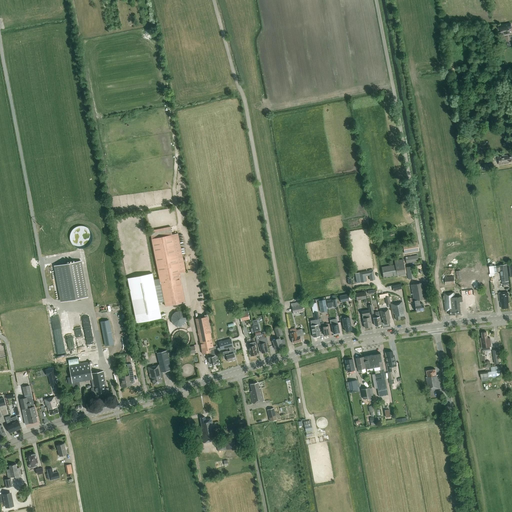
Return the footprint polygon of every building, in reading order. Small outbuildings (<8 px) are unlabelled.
[(504,63),(498,69),(502,73),(508,68),(504,63)] [(511,155),(507,156),(507,155),(497,157),(499,165),(503,164),(509,163),(509,162),(511,161),(511,155)] [(165,306),(186,302),(180,273),(186,272),(178,233),(172,234),(170,226),(150,231),(152,239),(151,239),(159,278),(160,284),(165,306)] [(403,245),(404,254),(419,251),(417,242),(403,245)] [(418,262),(417,255),(405,257),(406,264),(418,262)] [(383,278),(405,274),(402,259),(394,261),(395,264),(381,267),(383,278)] [(88,297),(81,261),(54,266),(61,302),(88,297)] [(500,265),(502,282),(509,281),(507,264),(500,265)] [(413,266),(406,267),(408,279),(415,278),(413,266)] [(373,270),(359,272),(361,282),(367,281),(366,276),(369,275),(370,281),(375,280),(373,270)] [(462,279),(463,283),(468,282),(468,278),(462,279),(461,270),(456,271),(457,280),(462,279)] [(128,278),(137,322),(162,317),(155,285),(160,284),(159,278),(154,279),(153,273),(128,278)] [(455,284),(455,276),(445,276),(446,284),(455,284)] [(416,312),(424,310),(423,303),(420,304),(419,300),(425,299),(422,283),(410,285),(413,298),(411,299),(411,298),(408,298),(409,302),(414,301),(415,305),(414,305),(416,312)] [(460,302),(463,301),(462,297),(455,297),(454,293),(445,293),(444,288),(439,288),(440,294),(443,294),(444,296),(443,296),(443,300),(444,300),(445,311),(449,311),(449,315),(461,314),(460,302)] [(356,293),(357,300),(366,299),(365,292),(356,293)] [(508,303),(509,303),(508,292),(499,293),(500,302),(501,302),(502,309),(509,308),(508,303)] [(347,294),(339,295),(341,302),(349,300),(348,295),(347,295),(347,294)] [(328,298),(329,305),(333,304),(334,307),(337,306),(336,299),(335,299),(335,297),(328,298)] [(300,302),(291,304),(293,314),(303,312),(302,305),(304,304),(303,298),(300,298),(300,302)] [(325,299),(319,301),(321,312),(327,311),(325,299)] [(400,317),(404,316),(403,311),(404,311),(402,302),(391,304),(393,314),(395,314),(396,320),(400,319),(400,317)] [(389,319),(390,319),(388,309),(380,311),(381,317),(382,317),(382,320),(383,320),(384,324),(390,323),(389,319)] [(361,311),(362,316),(363,321),(363,324),(364,323),(365,328),(371,327),(369,315),(370,315),(369,310),(361,311)] [(185,325),(185,311),(172,311),(171,325),(185,325)] [(241,321),(249,319),(248,313),(239,314),(241,321)] [(214,349),(213,346),(211,333),(208,316),(196,319),(203,354),(207,353),(209,364),(212,363),(212,365),(217,364),(215,356),(213,349),(214,349)] [(352,330),(349,317),(342,319),(344,328),(345,327),(346,332),(352,330)] [(337,322),(337,319),(330,320),(330,323),(331,323),(332,326),(332,327),(332,328),(333,334),(339,332),(337,322)] [(109,320),(101,322),(105,346),(114,344),(109,320)] [(260,330),(258,323),(253,325),(254,331),(255,335),(257,342),(259,342),(260,344),(259,344),(262,353),(263,353),(265,352),(268,351),(266,343),(268,343),(266,337),(265,334),(261,335),(260,330)] [(324,335),(330,334),(328,324),(322,325),(322,328),(322,329),(322,330),(323,331),(324,335)] [(313,337),(320,336),(318,325),(311,326),(313,337)] [(280,326),(274,328),(277,337),(283,335),(280,326)] [(55,328),(56,346),(63,346),(62,328),(55,328)] [(300,336),(304,335),(302,329),(298,330),(299,331),(290,333),(292,338),(291,338),(293,344),(301,341),(300,336)] [(482,348),(491,347),(490,338),(487,338),(487,332),(482,333),(482,338),(480,338),(482,348)] [(278,348),(283,347),(282,345),(284,344),(285,343),(285,342),(284,339),(280,340),(280,338),(272,341),(275,349),(276,349),(278,349),(278,348)] [(229,348),(230,351),(228,352),(227,351),(223,352),(224,356),(226,356),(228,362),(236,359),(234,353),(236,353),(235,349),(233,350),(232,347),(230,339),(219,342),(221,350),(229,348)] [(256,345),(255,342),(249,343),(250,347),(248,347),(251,356),(257,354),(255,345),(256,345)] [(186,347),(188,354),(196,353),(194,346),(186,347)] [(163,376),(162,372),(171,370),(167,351),(157,353),(160,364),(148,367),(150,378),(151,377),(153,384),(162,382),(161,377),(163,376)] [(387,368),(391,367),(395,366),(396,365),(395,363),(396,362),(395,357),(393,357),(392,351),(385,353),(387,362),(386,362),(387,368)] [(388,395),(387,389),(381,355),(382,355),(381,353),(364,357),(366,369),(374,368),(379,397),(388,395)] [(358,370),(358,369),(359,372),(362,372),(363,373),(365,372),(366,371),(365,368),(363,357),(356,358),(358,370)] [(347,372),(355,370),(353,359),(345,360),(347,372)] [(109,388),(105,388),(104,386),(106,386),(103,371),(92,374),(89,362),(69,365),(73,387),(80,386),(79,382),(91,380),(94,393),(96,392),(97,395),(106,394),(106,393),(110,393),(109,388)] [(489,378),(489,379),(500,377),(498,367),(487,368),(488,372),(480,373),(481,379),(489,378)] [(49,380),(56,379),(54,368),(45,370),(46,376),(48,376),(49,380)] [(428,390),(440,388),(438,375),(436,375),(435,370),(427,371),(426,371),(427,377),(426,378),(428,390)] [(122,387),(132,385),(130,375),(120,377),(122,387)] [(359,388),(357,380),(345,382),(347,390),(359,388)] [(251,391),(251,395),(253,404),(264,401),(261,388),(259,388),(258,383),(250,384),(252,391),(251,391)] [(36,417),(37,417),(34,406),(29,385),(22,387),(24,395),(25,398),(20,399),(25,424),(37,421),(36,417)] [(361,389),(363,399),(371,398),(371,396),(369,388),(361,389)] [(427,395),(416,398),(421,418),(427,416),(426,411),(430,410),(427,395)] [(50,415),(58,413),(57,407),(56,404),(57,404),(55,396),(44,400),(46,409),(48,408),(50,415)] [(274,408),(267,410),(270,422),(277,420),(274,408)] [(5,417),(6,420),(8,425),(6,425),(9,433),(15,430),(11,419),(11,418),(10,416),(5,417)] [(16,416),(12,418),(11,418),(11,419),(15,430),(21,428),(18,420),(16,416)] [(218,451),(235,448),(234,439),(225,441),(224,438),(216,439),(213,427),(211,419),(205,420),(205,417),(200,418),(202,426),(200,427),(203,443),(216,441),(218,451)] [(59,456),(67,454),(64,444),(60,445),(59,444),(58,445),(57,445),(59,456)] [(37,463),(38,463),(35,453),(27,456),(29,465),(29,468),(38,466),(37,463)] [(20,470),(18,471),(16,464),(9,466),(10,469),(6,470),(8,478),(15,476),(15,477),(16,478),(20,477),(21,476),(21,475),(20,470)] [(53,473),(52,468),(47,469),(50,480),(60,478),(58,472),(53,473)] [(3,494),(6,508),(12,507),(9,493),(3,494)]
